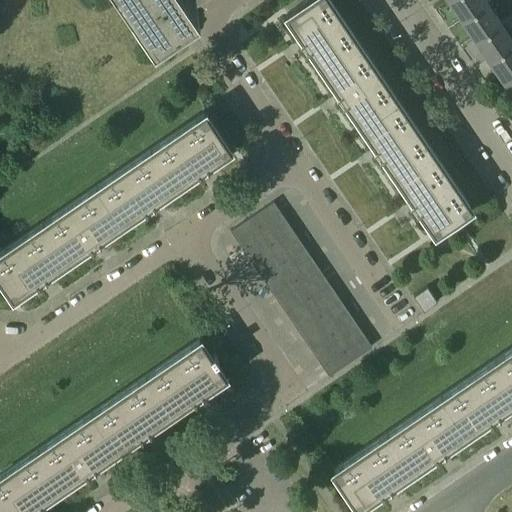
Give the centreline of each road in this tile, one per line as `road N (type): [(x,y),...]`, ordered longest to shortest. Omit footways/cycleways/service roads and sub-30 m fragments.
road 1 (residential): [(178,463),(287,389),(185,235)]
road 2 (residential): [(185,235),(30,340),(0,342)]
road 3 (residential): [(511,168),(398,0)]
road 4 (residential): [(406,325),(296,161)]
road 5 (residential): [(296,161),(212,34),(218,8),(230,0)]
road 6 (residential): [(296,161),(185,235)]
